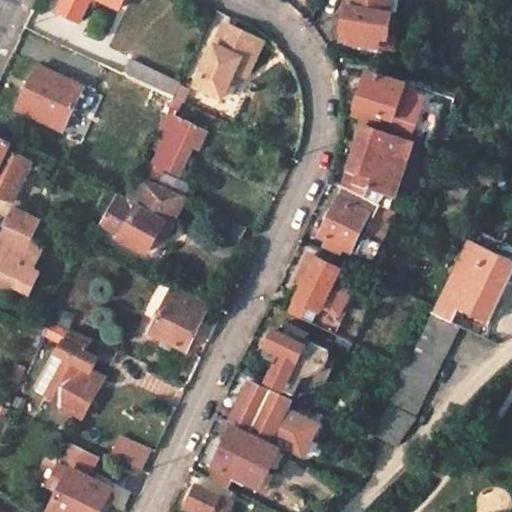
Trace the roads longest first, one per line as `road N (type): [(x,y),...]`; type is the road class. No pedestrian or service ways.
road 1 (residential): [(234,0),(278,21),(306,49),(321,79),(318,152),(150,511)]
road 2 (track): [(351,511),(511,343)]
